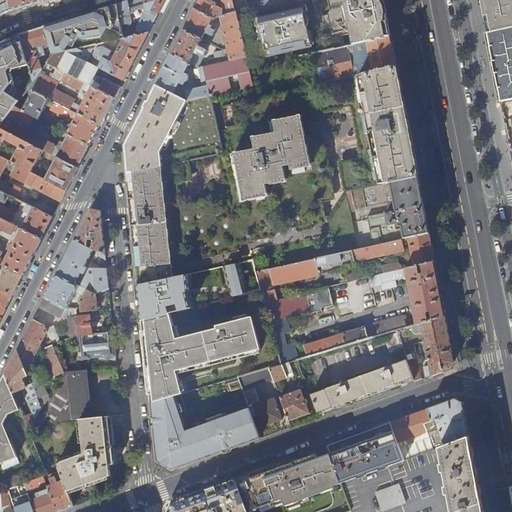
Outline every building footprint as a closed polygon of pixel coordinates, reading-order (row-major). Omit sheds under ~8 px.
[(0,0),(0,11),(11,10),(9,0),(0,0)] [(9,0),(11,10),(44,0),(9,0)] [(125,38),(149,32),(154,22),(165,0),(131,0),(118,4),(125,37),(125,38)] [(204,0),(199,0),(195,9),(212,18),(220,16),(236,13),(234,3),(233,0),(221,0),(222,9),(204,0)] [(383,0),(327,0),(330,14),(327,14),(330,31),(333,33),(351,29),(353,44),(391,36),(388,22),(383,0)] [(511,0),(480,0),(483,12),(487,33),(511,28),(511,0)] [(53,54),(65,52),(68,45),(73,48),(79,37),(85,40),(102,38),(108,28),(125,37),(118,4),(116,5),(116,7),(113,8),(112,6),(90,13),(91,16),(87,17),(86,14),(64,21),(65,24),(57,27),(56,23),(45,27),(52,51),(53,54)] [(304,16),(302,8),(257,18),(266,57),(311,47),(306,23),(303,23),(302,19),(304,16)] [(195,9),(184,30),(202,40),(205,33),(211,36),(215,30),(211,28),(212,25),(210,24),(212,18),(195,9)] [(230,60),(247,57),(238,18),(237,15),(236,13),(220,16),(227,49),(230,60)] [(257,18),(254,19),(262,58),(266,57),(257,18)] [(45,27),(21,34),(30,65),(35,80),(43,69),(39,55),(46,53),(44,46),(45,46),(46,48),(48,52),(52,51),(45,27)] [(501,103),(511,100),(511,28),(487,33),(501,103)] [(184,30),(171,54),(189,63),(198,67),(204,55),(205,55),(208,50),(199,46),(202,40),(184,30)] [(101,61),(98,67),(124,81),(135,59),(149,32),(125,38),(124,38),(116,55),(112,52),(103,47),(101,47),(96,48),(92,56),(101,61)] [(20,34),(0,44),(0,129),(0,130),(1,129),(16,108),(20,102),(18,97),(16,95),(17,93),(13,89),(16,86),(12,71),(30,65),(21,34),(20,34)] [(360,74),(396,66),(392,46),(391,36),(353,44),(360,74)] [(314,54),(320,83),(360,74),(353,44),(314,54)] [(67,51),(87,61),(93,48),(82,51),(81,48),(67,51)] [(48,61),(47,63),(89,85),(98,67),(87,61),(67,51),(65,52),(53,54),(50,58),(48,61)] [(209,59),(211,64),(225,62),(222,51),(214,53),(215,58),(209,59)] [(171,54),(156,84),(174,93),(179,83),(181,84),(186,86),(185,82),(186,82),(187,82),(188,81),(189,80),(189,78),(189,77),(189,76),(188,75),(187,74),(186,74),(185,74),(184,74),(189,63),(171,54)] [(209,95),(210,96),(254,87),(250,68),(249,69),(247,57),(230,60),(225,62),(211,64),(198,67),(203,88),(185,92),(187,100),(209,95)] [(43,69),(35,80),(29,89),(33,91),(49,99),(55,102),(76,112),(78,114),(101,125),(108,112),(115,98),(90,85),(89,85),(47,63),(43,69)] [(127,174),(139,285),(153,282),(170,278),(169,266),(242,252),(240,244),(278,237),(277,231),(296,228),(297,233),(315,229),(315,226),(327,223),(323,202),(335,200),(318,114),(351,107),(353,117),(360,148),(362,159),(339,163),(344,192),(418,177),(413,152),(411,139),(406,115),(405,107),(396,66),(360,74),(320,83),(311,85),(313,98),(307,100),(305,89),(232,103),(236,126),(226,129),(231,152),(223,154),(218,155),(229,205),(221,207),(219,200),(207,202),(207,199),(195,201),(194,196),(180,199),(177,184),(193,180),(189,161),(127,174)] [(90,85),(115,98),(118,92),(121,87),(105,78),(100,87),(98,84),(94,82),(92,81),(90,85)] [(124,145),(127,174),(189,161),(218,155),(223,154),(210,96),(209,95),(187,100),(174,93),(156,84),(124,145)] [(49,99),(33,91),(22,111),(34,117),(39,119),(49,99)] [(69,119),(73,117),(76,112),(55,102),(51,110),(69,119)] [(16,108),(1,129),(23,139),(34,117),(22,111),(16,108)] [(69,135),(90,146),(95,137),(101,125),(78,114),(76,119),(68,134),(69,135)] [(23,139),(33,145),(37,136),(44,122),(39,119),(34,117),(23,139)] [(0,130),(0,148),(5,140),(20,147),(12,163),(31,172),(32,173),(42,154),(44,155),(49,158),(51,154),(33,145),(23,139),(1,129),(0,130)] [(62,148),(58,157),(79,168),(85,157),(90,146),(69,135),(62,148)] [(33,145),(51,154),(52,154),(57,146),(37,136),(33,145)] [(0,157),(0,190),(10,195),(18,199),(26,183),(31,172),(12,163),(0,157)] [(53,167),(46,180),(67,190),(73,180),(79,168),(58,157),(55,163),(53,162),(51,166),(53,167)] [(31,172),(26,183),(62,201),(64,196),(67,190),(46,180),(32,173),(31,172)] [(373,245),(429,233),(424,205),(418,177),(344,192),(349,212),(357,210),(356,209),(395,201),(397,210),(368,216),(373,245)] [(10,195),(0,190),(0,199),(6,203),(10,195)] [(21,201),(27,204),(53,218),(58,208),(50,203),(48,207),(24,195),(21,201)] [(0,204),(0,217),(11,223),(16,213),(0,204)] [(30,214),(22,229),(42,239),(47,229),(53,218),(27,204),(23,211),(30,214)] [(91,209),(75,239),(88,246),(89,240),(94,241),(92,248),(94,249),(106,255),(101,211),(91,209)] [(0,229),(11,236),(17,226),(11,223),(0,217),(0,229)] [(0,251),(0,263),(0,264),(2,264),(23,275),(33,256),(42,239),(22,229),(14,245),(12,244),(9,249),(11,251),(6,261),(0,258),(0,257),(3,253),(0,251)] [(256,272),(261,290),(265,303),(277,300),(273,285),(319,275),(318,272),(344,266),(344,264),(404,250),(404,249),(410,248),(414,267),(420,265),(422,264),(435,261),(432,246),(429,233),(373,245),(357,249),(256,272)] [(96,294),(109,289),(107,269),(87,268),(85,267),(94,249),(92,248),(88,246),(75,239),(57,274),(87,290),(96,294)] [(420,265),(414,267),(404,269),(368,278),(370,287),(382,284),(382,289),(396,286),(395,280),(407,277),(416,325),(429,321),(426,312),(428,312),(429,313),(431,313),(433,319),(445,316),(441,294),(435,261),(422,264),(425,273),(420,274),(418,269),(421,268),(420,265)] [(340,282),(341,284),(368,278),(404,269),(404,265),(401,266),(400,262),(345,276),(346,280),(340,282)] [(237,263),(224,266),(232,297),(246,294),(237,263)] [(0,288),(13,296),(18,285),(23,275),(2,264),(0,267),(0,288)] [(78,317),(81,316),(81,314),(81,313),(80,304),(87,290),(57,274),(45,297),(66,308),(66,309),(68,309),(77,293),(81,295),(79,298),(82,299),(76,310),(77,310),(78,317)] [(153,282),(139,285),(142,321),(170,313),(190,308),(187,292),(189,292),(187,274),(170,278),(153,282)] [(277,300),(265,303),(281,359),(282,364),(289,363),(297,361),(303,359),(302,355),(297,356),(293,344),(287,345),(284,334),(291,332),(287,317),(309,311),(309,313),(322,310),(322,308),(334,305),(329,287),(277,300)] [(0,298),(4,308),(6,309),(9,302),(13,296),(0,288),(0,298)] [(80,304),(81,313),(98,311),(96,294),(87,290),(80,304)] [(71,336),(80,335),(78,317),(77,310),(76,310),(68,309),(66,309),(66,308),(45,297),(40,307),(61,318),(64,313),(71,314),(71,317),(69,317),(71,336)] [(142,321),(151,403),(175,395),(183,393),(179,378),(178,374),(191,370),(198,368),(211,364),(221,361),(234,358),(247,354),(260,351),(262,350),(253,317),(249,319),(236,322),(217,328),(218,331),(181,341),(178,342),(175,330),(170,313),(142,321)] [(80,335),(80,336),(92,335),(90,315),(81,316),(78,317),(80,335)] [(413,378),(415,382),(422,379),(415,358),(413,352),(416,351),(414,344),(425,342),(426,346),(423,346),(424,353),(427,352),(430,366),(424,367),(426,378),(434,375),(451,369),(454,362),(450,337),(445,316),(433,319),(429,321),(416,325),(407,327),(397,330),(398,332),(413,378)] [(304,345),(308,357),(397,330),(407,327),(403,317),(397,318),(396,317),(365,326),(365,327),(304,345)] [(24,338),(18,351),(27,371),(41,343),(44,345),(45,342),(43,340),(47,332),(46,330),(44,325),(37,321),(34,320),(24,338)] [(47,332),(51,341),(52,344),(57,342),(61,341),(54,326),(46,330),(47,332)] [(81,361),(116,356),(114,332),(98,334),(99,340),(94,340),(93,335),(92,335),(80,336),(78,337),(81,361)] [(311,395),(318,413),(413,378),(398,332),(384,337),(390,352),(396,358),(399,362),(311,395)] [(55,377),(65,372),(54,349),(52,344),(51,341),(47,342),(49,347),(44,350),(55,377)] [(18,351),(6,374),(16,398),(21,396),(19,391),(23,389),(32,413),(24,417),(29,429),(42,408),(39,399),(32,384),(27,386),(23,378),(29,376),(27,371),(18,351)] [(289,363),(282,364),(287,377),(294,374),(289,363)] [(276,366),(269,368),(274,380),(274,382),(287,377),(282,364),(276,366)] [(243,387),(250,407),(254,419),(258,418),(261,427),(283,419),(275,398),(261,402),(255,385),(274,380),(269,368),(239,377),(243,387)] [(86,453),(58,464),(61,471),(62,476),(63,478),(68,491),(110,475),(109,464),(113,464),(109,416),(90,418),(90,414),(92,409),(83,405),(81,395),(87,375),(83,375),(83,370),(66,372),(53,397),(35,424),(82,419),(86,453)] [(6,374),(0,384),(0,464),(1,464),(17,458),(18,457),(10,437),(4,439),(2,439),(0,434),(0,425),(4,424),(9,414),(21,409),(16,398),(6,374)] [(229,392),(243,387),(239,377),(225,381),(229,392)] [(32,384),(39,399),(48,395),(41,379),(32,383),(32,384)] [(280,397),(289,421),(310,413),(301,389),(280,397)] [(151,403),(157,454),(176,469),(183,467),(204,459),(228,450),(244,444),(248,443),(244,433),(256,428),(259,438),(261,438),(254,419),(250,407),(187,430),(175,395),(151,403)] [(433,449),(469,436),(462,402),(456,398),(443,403),(427,409),(432,420),(433,420),(436,419),(439,427),(436,428),(427,431),(433,449)] [(422,453),(433,449),(427,431),(436,428),(433,420),(432,420),(427,409),(409,415),(392,422),(399,442),(406,440),(413,437),(414,438),(415,438),(415,437),(417,436),(419,442),(418,442),(422,453)] [(455,511),(482,502),(469,436),(433,449),(422,453),(417,455),(405,459),(401,447),(399,442),(392,422),(328,445),(331,453),(341,482),(352,510),(352,511),(455,511)] [(10,437),(4,424),(0,425),(0,434),(2,439),(4,439),(10,437)] [(244,433),(248,443),(259,438),(256,428),(244,433)] [(408,445),(401,447),(405,459),(417,455),(413,443),(408,445)] [(341,482),(331,453),(328,454),(319,461),(316,453),(303,458),(303,460),(295,463),(295,464),(288,466),(287,464),(280,467),(279,463),(259,471),(259,472),(252,475),(252,473),(251,474),(252,477),(239,482),(249,511),(255,511),(259,511),(264,511),(282,505),(282,504),(281,501),(284,500),(285,503),(286,507),(287,506),(301,501),(308,498),(307,495),(334,485),(341,482)] [(157,454),(157,460),(171,471),(176,469),(157,454)] [(18,457),(17,458),(1,464),(4,470),(20,463),(18,457)] [(61,471),(49,475),(45,477),(47,483),(51,481),(52,485),(48,486),(49,489),(57,511),(59,511),(74,507),(68,491),(63,478),(60,479),(61,481),(57,483),(56,478),(62,476),(61,471)] [(47,483),(45,477),(25,484),(28,492),(29,494),(42,489),(41,487),(47,484),(47,483)] [(249,511),(239,482),(238,478),(218,485),(208,489),(209,492),(189,500),(188,497),(179,500),(173,502),(168,511),(249,511)] [(335,489),(334,485),(307,495),(308,498),(335,489)] [(30,497),(32,503),(34,511),(57,511),(49,489),(36,493),(37,495),(30,497)] [(195,494),(188,497),(189,500),(209,492),(208,489),(196,494),(195,494)] [(6,491),(1,493),(2,509),(5,508),(10,506),(6,491)] [(302,505),(301,501),(287,506),(288,509),(302,505)] [(483,511),(482,502),(455,511),(483,511)] [(16,511),(34,511),(32,503),(15,509),(16,510),(16,511)]
